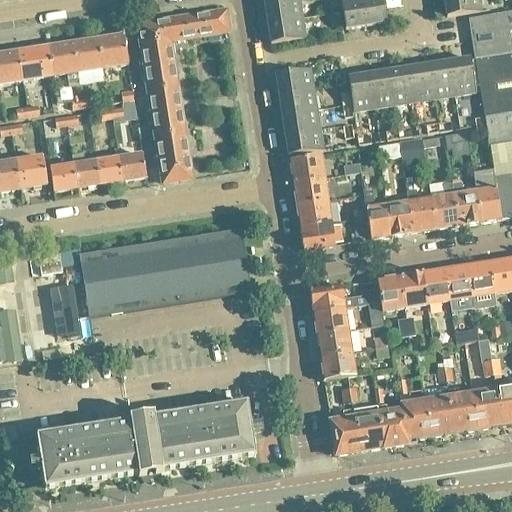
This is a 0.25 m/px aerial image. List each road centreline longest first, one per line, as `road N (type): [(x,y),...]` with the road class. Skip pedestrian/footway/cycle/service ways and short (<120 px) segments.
road 1 (residential): [(269,190),(0,231)]
road 2 (residential): [(283,275),(511,239)]
road 3 (residential): [(315,494),(283,275)]
road 4 (secondary): [(315,494),(511,463)]
road 5 (residential): [(269,190),(239,0)]
